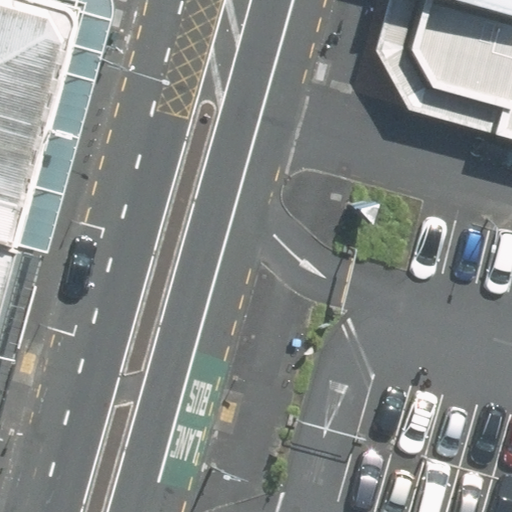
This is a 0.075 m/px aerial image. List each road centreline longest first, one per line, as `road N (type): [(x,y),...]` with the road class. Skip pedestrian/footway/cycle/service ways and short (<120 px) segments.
road 1 (primary): [(39,511),(157,94),(226,38)]
road 2 (primary): [(226,38),(259,116),(149,511)]
